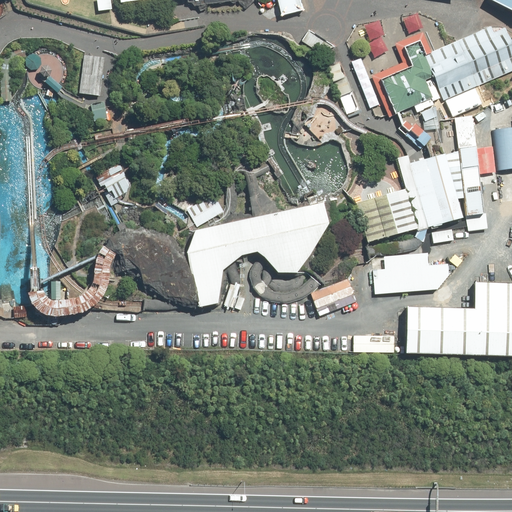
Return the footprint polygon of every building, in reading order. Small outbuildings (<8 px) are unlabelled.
[(277,0),(278,3),(282,17),(306,13),(302,0),(277,0)] [(511,0),(491,0),(511,11),(511,0)] [(447,46),(430,52),(448,93),(451,98),(511,71),(511,43),(505,27),(494,31),(491,25),(456,42),(447,46)] [(448,93),(430,52),(422,33),(395,44),(402,62),(372,76),(390,117),(448,93)] [(105,57),(84,55),(79,93),(101,96),(105,57)] [(337,90),(339,95),(350,91),(338,60),(327,64),(337,90)] [(64,87),(51,76),(45,83),(58,93),(64,87)] [(350,91),(339,95),(346,115),(359,110),(352,90),(350,91)] [(94,121),(107,118),(105,109),(104,102),(91,105),(92,111),(94,121)] [(357,203),(370,240),(416,228),(422,226),(426,225),(429,224),(466,215),(484,212),(476,125),(459,128),(461,149),(423,159),(408,163),(405,164),(398,166),(407,188),(357,203)] [(511,126),(491,129),(496,171),(511,169),(511,126)] [(119,163),(96,174),(98,177),(105,192),(112,205),(126,198),(135,194),(119,163)] [(214,195),(188,210),(197,226),(223,211),(214,195)] [(201,299),(203,305),(218,302),(223,271),(242,255),(258,251),(262,255),(264,258),(268,262),(279,273),(297,273),(301,267),(327,224),(323,201),(314,203),(304,205),(297,207),(285,208),(216,227),(198,231),(195,232),(190,257),(199,290),(201,299)] [(264,258),(262,255),(256,262),(251,271),(251,281),(254,290),(260,297),(267,301),(276,302),(287,303),(297,299),(308,294),(319,285),(347,265),(356,261),(367,257),(400,253),(413,250),(420,246),(424,241),(426,234),(427,229),(426,225),(422,226),(416,228),(417,231),(414,238),(408,241),(396,244),(359,249),(351,252),(341,258),(324,270),(309,280),(295,289),(286,293),(276,293),(269,292),(265,287),(261,282),(261,276),(262,271),(265,266),(268,262),(264,258)] [(37,290),(28,292),(30,300),(36,308),(42,313),(50,315),(54,316),(79,313),(91,306),(95,303),(99,300),(103,296),(109,279),(111,267),(113,258),(119,249),(127,245),(137,247),(143,283),(161,279),(166,296),(199,290),(190,257),(174,237),(164,232),(149,227),(134,227),(124,230),(120,231),(109,239),(100,250),(98,255),(97,258),(94,272),(91,284),(87,292),(77,296),(66,298),(62,299),(60,279),(52,280),(52,299),(50,298),(46,295),(44,290),(37,290)] [(373,270),(375,295),(404,292),(437,289),(449,275),(448,264),(428,265),(427,253),(383,256),(385,269),(373,270)] [(348,278),(310,292),(316,308),(354,294),(348,278)] [(405,309),(404,356),(511,356),(511,283),(474,283),(474,310),(405,309)]
